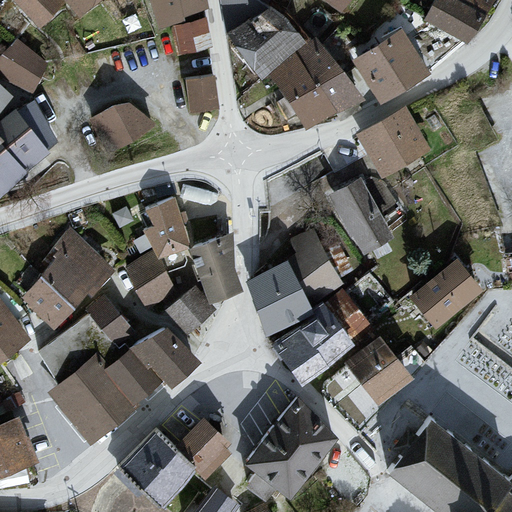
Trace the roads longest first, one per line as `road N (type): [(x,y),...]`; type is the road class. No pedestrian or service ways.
road 1 (residential): [(234,157),(243,264),(237,324),(216,357),(86,473),(41,496),(0,503)]
road 2 (residential): [(234,157),(402,101),(481,50),(511,1)]
road 3 (residential): [(234,157),(0,227)]
road 4 (residential): [(213,0),(234,157)]
